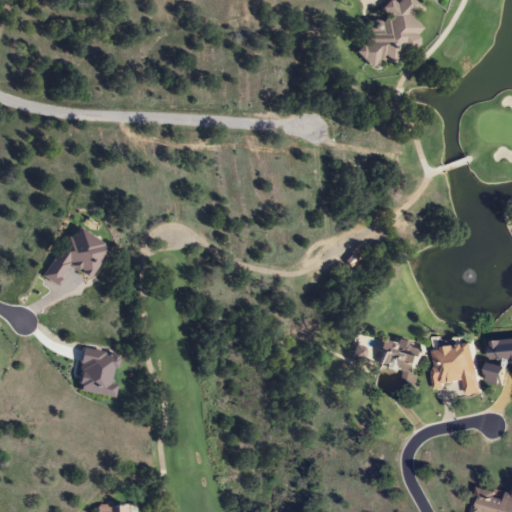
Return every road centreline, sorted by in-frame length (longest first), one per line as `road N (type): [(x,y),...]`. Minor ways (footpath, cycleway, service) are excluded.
road 1 (residential): [(312,130),(67,112),(0,96)]
road 2 (residential): [(426,511),(407,473),(410,445),(447,425),(498,422)]
